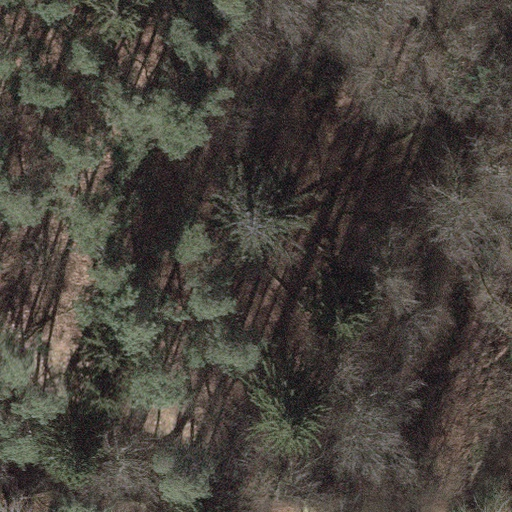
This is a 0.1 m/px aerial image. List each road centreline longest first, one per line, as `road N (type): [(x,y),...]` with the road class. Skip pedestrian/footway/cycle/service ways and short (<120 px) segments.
road 1 (track): [(0,72),(148,134),(447,468)]
road 2 (track): [(511,263),(447,468)]
